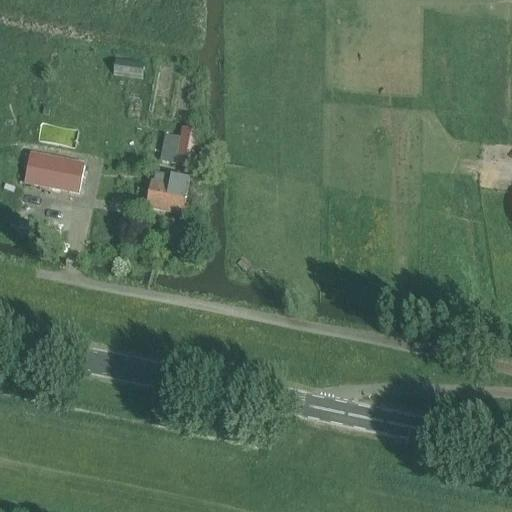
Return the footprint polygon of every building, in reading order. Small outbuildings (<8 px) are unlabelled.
[(40,140),(76,149),(81,131),(44,122),(40,140)] [(30,157),(25,185),(80,195),(85,168),(30,157)] [(146,210),(165,214),(183,217),(190,183),(155,176),(154,184),(151,183),(146,210)] [(22,227),(21,237),(30,239),(32,229),(22,227)] [(52,233),(50,244),(60,246),(61,235),(52,233)]
